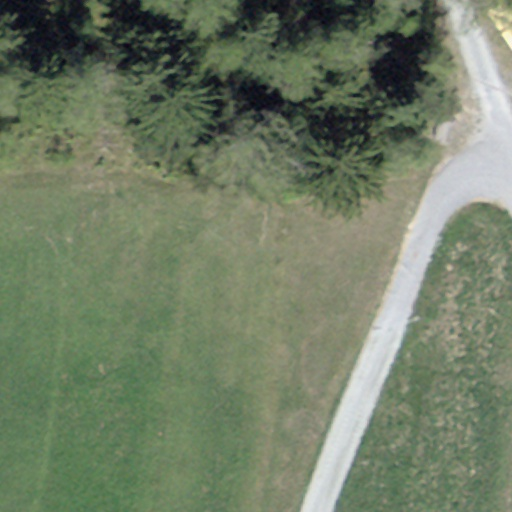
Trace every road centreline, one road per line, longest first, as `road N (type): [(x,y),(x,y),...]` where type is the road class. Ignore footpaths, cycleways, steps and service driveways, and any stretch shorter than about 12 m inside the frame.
road 1 (unclassified): [(386,335),(439,200),(472,174),(511,181)]
road 2 (track): [(456,0),(492,97),(502,175),(511,160)]
road 3 (track): [(320,511),(386,335)]
